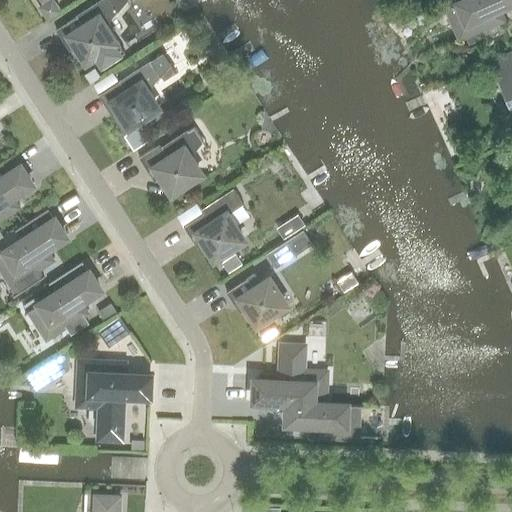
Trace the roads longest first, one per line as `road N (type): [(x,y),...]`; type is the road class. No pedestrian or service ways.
road 1 (residential): [(202,437),(198,357),(172,305),(0,38)]
road 2 (residential): [(511,481),(235,473)]
